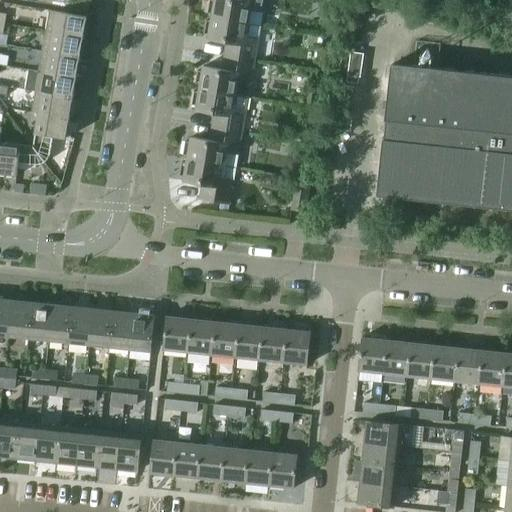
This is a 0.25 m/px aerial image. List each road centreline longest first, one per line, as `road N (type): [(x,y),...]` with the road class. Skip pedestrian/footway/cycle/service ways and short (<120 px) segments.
road 1 (residential): [(104,234),(152,254),(344,275)]
road 2 (tertiary): [(104,234),(115,212),(150,0)]
road 3 (residential): [(323,511),(344,275)]
road 4 (residential): [(344,275),(511,293)]
